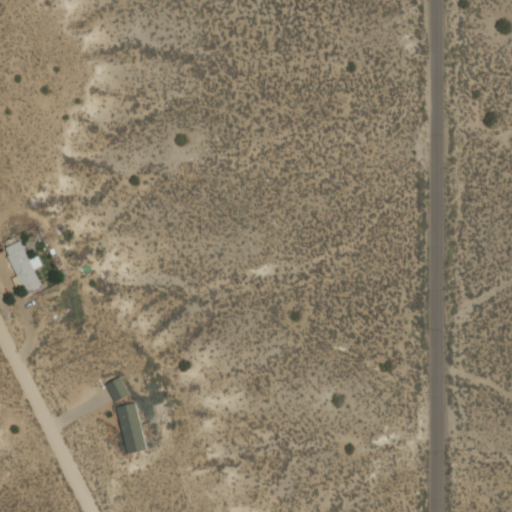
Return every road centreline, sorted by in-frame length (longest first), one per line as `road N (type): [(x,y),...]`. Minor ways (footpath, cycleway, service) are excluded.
road 1 (residential): [(436,511),(435,0)]
road 2 (residential): [(94,511),(0,323)]
